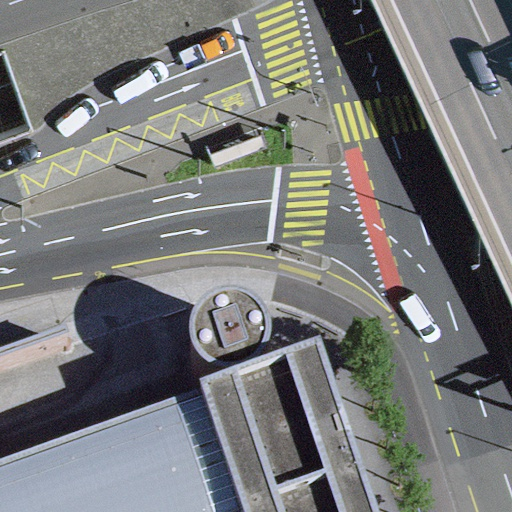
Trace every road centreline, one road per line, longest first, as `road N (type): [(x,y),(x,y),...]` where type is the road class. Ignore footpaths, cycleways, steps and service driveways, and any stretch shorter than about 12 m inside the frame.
road 1 (secondary): [(0,249),(276,198),(348,211),(433,247)]
road 2 (secondary): [(0,176),(363,30)]
road 3 (primary): [(433,247),(511,489)]
road 4 (primary): [(363,30),(433,247)]
road 5 (secondary): [(17,84),(221,0)]
road 6 (motorway): [(446,0),(511,141)]
